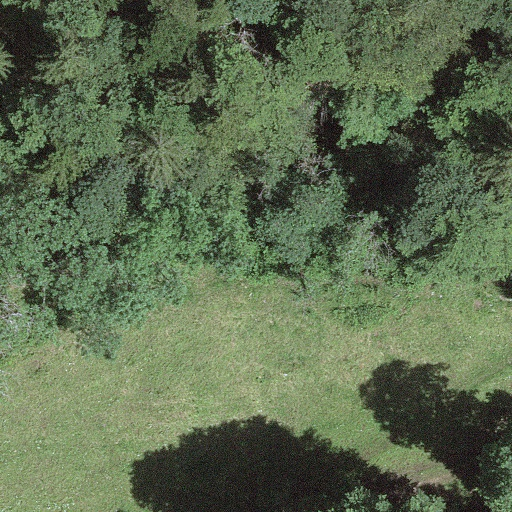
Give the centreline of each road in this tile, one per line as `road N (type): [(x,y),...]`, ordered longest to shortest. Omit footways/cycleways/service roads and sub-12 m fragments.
road 1 (track): [(0,286),(511,264)]
road 2 (track): [(310,511),(368,449),(511,355)]
road 3 (track): [(324,497),(511,434)]
